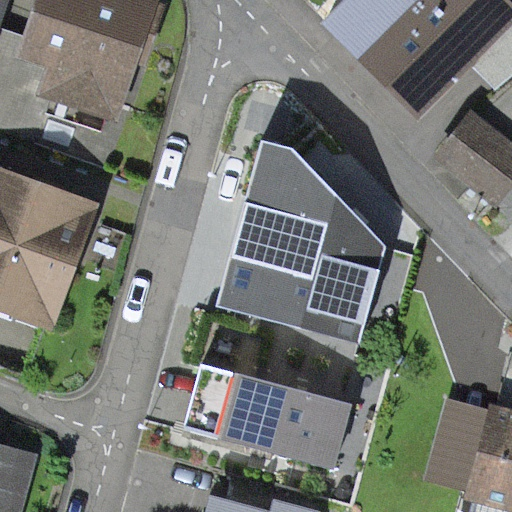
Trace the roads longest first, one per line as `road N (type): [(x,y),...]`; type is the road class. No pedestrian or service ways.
road 1 (residential): [(233,0),(111,436)]
road 2 (residential): [(233,0),(511,291)]
